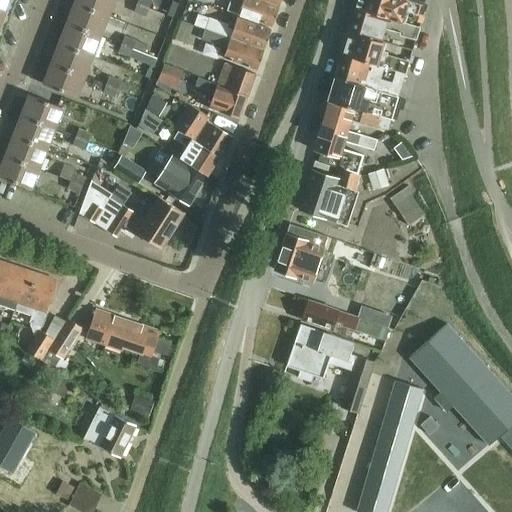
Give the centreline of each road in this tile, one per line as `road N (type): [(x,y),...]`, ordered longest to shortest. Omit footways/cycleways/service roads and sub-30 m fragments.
road 1 (residential): [(201,458),(317,83)]
road 2 (residential): [(126,511),(202,300),(199,287)]
road 3 (residential): [(222,209),(296,0)]
road 4 (residential): [(199,287),(0,210)]
road 5 (residential): [(317,83),(296,105),(254,191),(242,205),(222,209)]
road 6 (track): [(453,223),(469,271),(511,343)]
